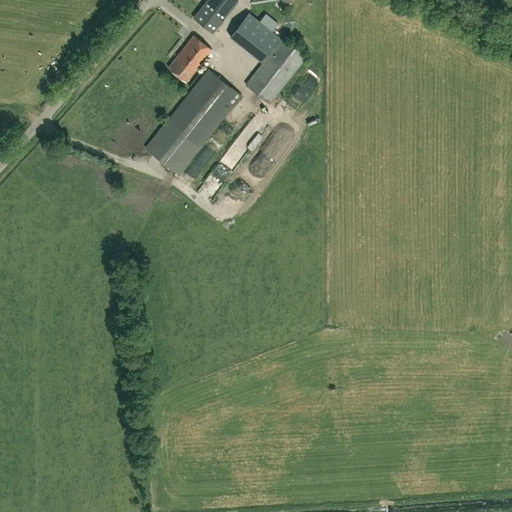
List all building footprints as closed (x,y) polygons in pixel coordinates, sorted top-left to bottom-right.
[(238,1),(236,0),(207,0),(194,17),(213,33),(238,1)] [(221,42),(241,56),(269,18),(262,13),(258,18),(245,9),(221,42)] [(268,22),(258,35),(259,35),(256,39),(266,46),(278,30),(268,22)] [(194,35),(168,68),(186,82),(212,49),(194,35)] [(306,56),(283,38),(246,85),(270,103),(306,56)] [(208,69),(168,120),(145,149),(178,175),(241,95),(208,69)] [(219,182),(239,153),(231,147),(210,176),(219,182)]
